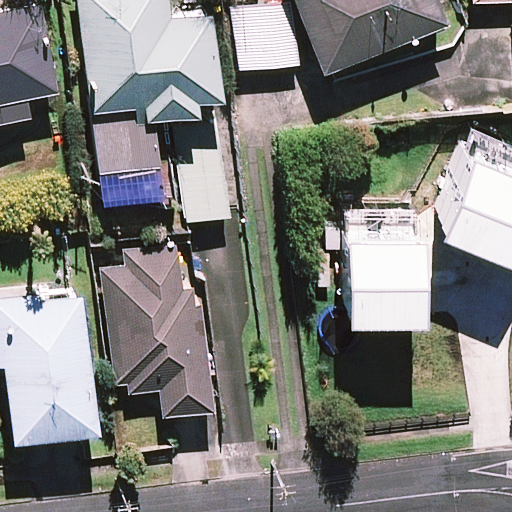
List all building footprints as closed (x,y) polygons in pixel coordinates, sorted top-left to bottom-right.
[(0,0),(0,108),(24,104),(21,86),(53,80),(37,0),(0,0)] [(162,7),(161,0),(73,0),(97,190),(157,182),(147,107),(189,102),(187,87),(213,84),(202,2),(162,7)] [(436,9),(432,0),(292,0),(312,55),(436,9)] [(225,210),(216,137),(172,143),(182,216),(225,210)] [(511,190),(501,189),(496,223),(511,226),(511,190)] [(477,301),(469,222),(328,236),(335,309),(418,301),(418,307),(477,301)] [(173,253),(97,261),(111,385),(154,380),(156,406),(208,401),(195,282),(176,284),(173,253)] [(87,417),(75,283),(0,289),(0,384),(4,424),(87,417)]
